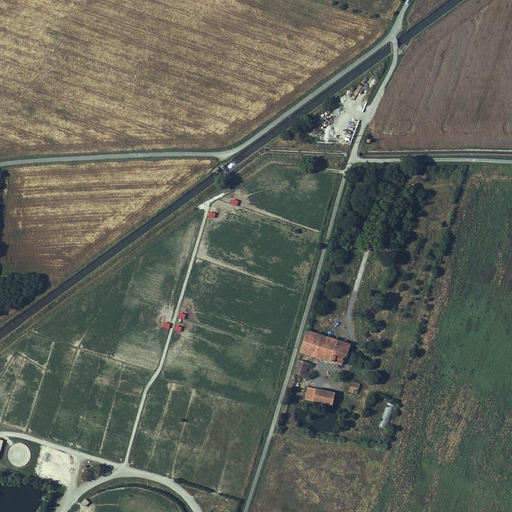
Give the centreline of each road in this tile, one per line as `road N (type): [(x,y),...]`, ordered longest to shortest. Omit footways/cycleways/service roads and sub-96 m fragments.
road 1 (unclassified): [(395,31),(232,152),(0,163)]
road 2 (unclassified): [(352,157),(245,511)]
road 3 (unclassified): [(511,162),(352,157)]
road 4 (unclassified): [(395,31),(396,54),(352,157)]
